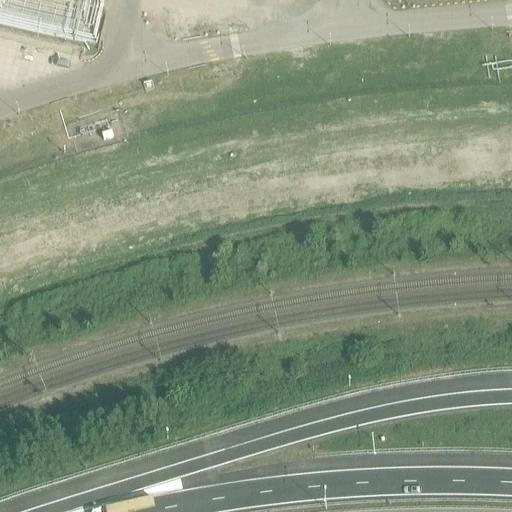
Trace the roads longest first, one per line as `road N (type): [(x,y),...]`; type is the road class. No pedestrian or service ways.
road 1 (motorway): [(511,397),(317,429),(178,470),(80,511)]
road 2 (motorway): [(511,483),(382,481),(151,511)]
